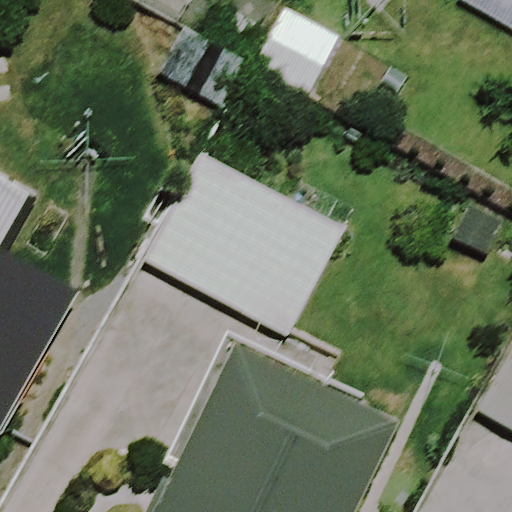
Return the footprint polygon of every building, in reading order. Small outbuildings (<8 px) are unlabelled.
[(511,0),(456,0),(511,35),(511,0)] [(336,46),(280,14),(249,69),(305,100),(336,46)] [(336,234),(190,158),(134,265),(280,341),(336,234)] [(0,235),(22,198),(0,185),(0,424),(72,300),(0,258),(0,235)] [(345,511),(385,427),(225,352),(150,511),(345,511)] [(511,353),(476,417),(511,437),(511,353)]
